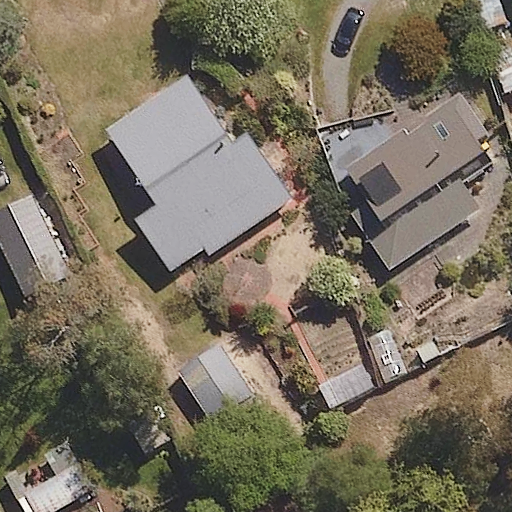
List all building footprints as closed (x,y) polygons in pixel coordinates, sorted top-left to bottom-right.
[(248,157),(201,88),(119,145),(172,221),(149,237),(182,284),(214,261),(219,268),(303,209),(261,148),(248,157)] [(374,215),(361,228),(396,284),(488,220),(469,194),(508,171),(469,109),(417,141),(326,145),(340,192),(352,188),(374,215)] [(78,287),(41,209),(0,228),(0,238),(33,308),(78,287)] [(386,389),(336,303),(294,328),(344,414),(386,389)] [(304,417),(239,333),(184,375),(248,459),(304,417)] [(65,511),(109,487),(82,440),(54,456),(66,477),(34,496),(43,511),(65,511)]
